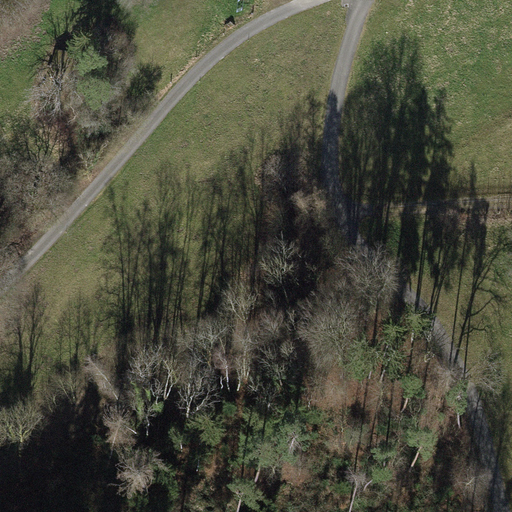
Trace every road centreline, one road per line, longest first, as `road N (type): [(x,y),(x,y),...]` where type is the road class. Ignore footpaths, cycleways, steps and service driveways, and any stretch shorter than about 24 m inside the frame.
road 1 (track): [(287,10),(192,79),(46,243),(0,283)]
road 2 (track): [(504,511),(460,365),(432,320),(363,253),(337,211)]
road 3 (track): [(337,211),(329,167),(337,94),(364,0)]
road 4 (track): [(511,203),(337,211)]
